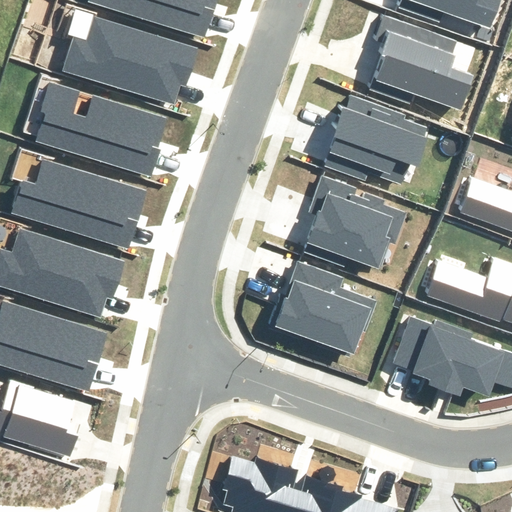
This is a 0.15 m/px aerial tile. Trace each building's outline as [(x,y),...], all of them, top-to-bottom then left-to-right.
[(89,0),(89,2),(205,40),(217,0),(89,0)] [(401,0),(398,8),(439,23),(444,11),(492,28),(502,0),(401,0)] [(453,55),(458,41),(384,15),(375,39),(386,43),(370,88),(413,103),(415,96),(463,113),(476,77),(454,69),(458,57),(453,55)] [(63,71),(174,102),(179,84),(188,86),(199,49),(95,20),(89,42),(73,38),(63,71)] [(36,142),(150,178),(159,148),(157,147),(166,118),(94,96),(87,120),(71,115),(78,92),(49,82),(39,112),(45,114),(36,142)] [(368,173),(402,184),(409,163),(417,166),(430,127),(405,119),(406,114),(349,96),(325,168),(366,181),(368,173)] [(11,212),(126,250),(146,192),(44,158),(35,184),(21,179),(11,212)] [(349,258),(380,268),(389,241),(397,244),(407,213),(383,205),(384,200),(365,193),(363,198),(354,195),(356,190),(320,178),(309,213),(317,215),(305,253),(346,267),(349,258)] [(511,191),(471,178),(459,214),(511,231),(511,191)] [(0,286),(101,317),(107,298),(115,300),(126,263),(19,230),(13,249),(0,245),(0,286)] [(504,319),(511,321),(511,267),(495,262),(490,278),(439,260),(427,295),(503,321),(504,319)] [(273,327),(355,355),(374,299),(342,288),(345,279),(295,262),(273,327)] [(0,364),(88,393),(107,334),(6,301),(0,317),(0,364)] [(495,382),(511,387),(511,354),(470,340),(473,333),(437,320),(435,326),(409,317),(393,362),(413,369),(412,373),(430,379),(428,386),(461,397),(465,387),(490,396),(495,382)] [(0,435),(71,458),(88,406),(9,381),(7,386),(0,383),(0,435)] [(397,511),(399,509),(342,493),(344,486),(307,475),(303,490),(294,487),(300,469),(256,457),(255,462),(234,456),(224,490),(228,491),(224,504),(236,507),(234,511),(397,511)]
